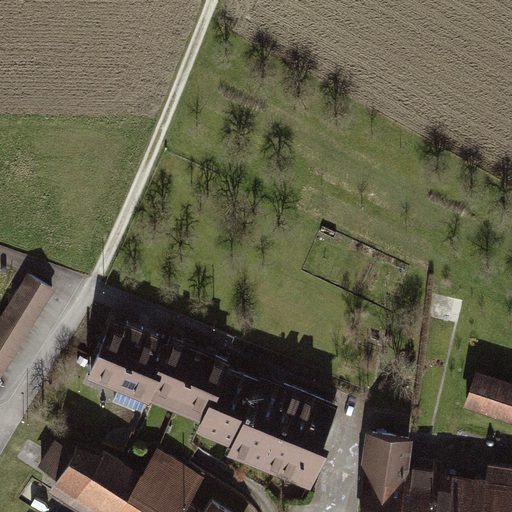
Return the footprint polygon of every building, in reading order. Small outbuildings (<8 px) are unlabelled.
[(31,274),(0,325),(0,370),(7,375),(57,290),(31,274)] [(146,326),(113,313),(89,373),(123,386),(146,326)] [(176,338),(146,326),(123,386),(153,398),(176,338)] [(176,338),(153,398),(180,409),(206,341),(179,331),(176,338)] [(233,352),(206,341),(180,409),(207,419),(231,358),(233,352)] [(267,372),(231,358),(207,419),(204,427),(239,440),(235,449),(320,481),(340,430),(335,428),(347,396),(269,366),(267,372)] [(511,385),(472,372),(460,407),(511,425),(511,385)] [(364,511),(411,511),(418,462),(422,433),(376,427),(364,511)] [(62,475),(54,488),(92,511),(245,511),(217,494),(211,503),(197,494),(208,476),(160,446),(148,466),(128,453),(113,444),(109,449),(87,435),(80,446),(61,434),(43,463),(62,475)] [(449,466),(418,462),(411,511),(443,511),(448,476),(449,466)] [(484,481),(448,476),(443,511),(511,511),(511,468),(487,465),(484,481)]
